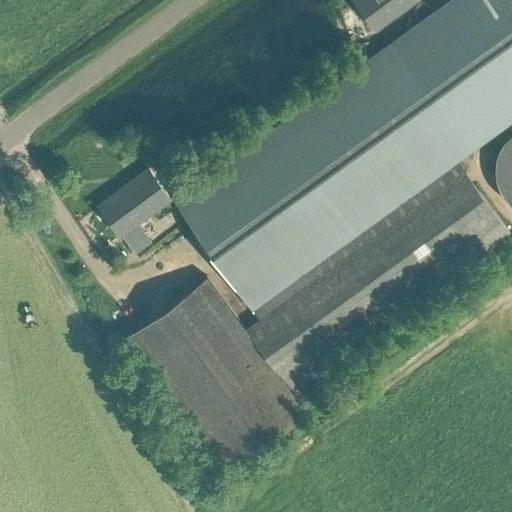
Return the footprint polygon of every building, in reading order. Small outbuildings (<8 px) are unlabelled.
[(511,0),(446,0),(172,198),(251,307),(511,118),(511,0)] [(353,0),(373,28),(413,0),(353,0)] [(511,135),(510,137),(505,143),(501,149),(498,156),(497,163),(496,171),(497,178),(499,185),(502,192),(506,199),(511,204),(511,135)] [(304,410),(299,403),(511,249),(511,232),(461,162),(241,322),(206,273),(125,332),(223,468),(304,410)] [(118,233),(168,197),(147,168),(97,205),(118,233)]
